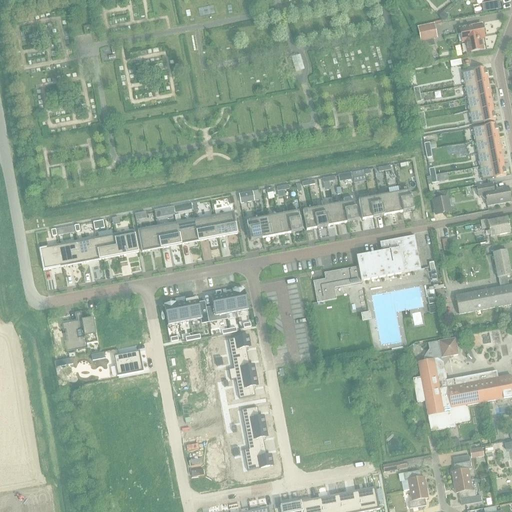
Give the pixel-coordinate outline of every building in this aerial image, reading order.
[(498,1),(481,4),(483,12),(500,9),(498,1)] [(437,5),(433,9),(438,14),(442,10),(437,5)] [(443,11),(438,15),(442,21),(448,20),(447,14),(446,14),(443,11)] [(433,24),(417,28),(420,41),(436,38),(433,24)] [(481,24),(459,28),(462,43),(464,42),(466,53),(483,50),(481,39),(483,39),(481,24)] [(304,70),(300,55),(291,58),(295,72),(304,70)] [(460,59),(450,61),(451,67),(461,65),(460,59)] [(485,69),(461,73),(464,86),(487,82),(485,69)] [(487,82),(464,86),(466,99),(490,95),(487,82)] [(490,95),(466,99),(469,112),(492,107),(490,95)] [(492,107),(469,112),(471,125),(495,121),(492,107)] [(495,124),(472,129),(474,142),(498,137),(495,124)] [(498,137),(474,142),(477,155),(500,150),(498,137)] [(500,150),(477,155),(479,167),(503,163),(500,150)] [(503,163),(479,167),(482,181),(505,176),(503,163)] [(354,173),(356,179),(364,178),(363,171),(354,173)] [(351,174),(338,176),(339,182),(352,179),(351,174)] [(507,187),(492,190),(491,184),(476,187),(478,198),(481,197),(482,198),(484,199),(485,200),(486,207),(510,202),(507,187)] [(399,193),(403,213),(413,211),(410,191),(399,193)] [(240,204),(254,201),(252,192),(239,195),(240,204)] [(451,215),(447,192),(435,195),(436,200),(431,200),(434,216),(444,214),(444,216),(451,215)] [(389,195),(393,215),(403,213),(399,193),(389,195)] [(379,197),(383,216),(393,215),(389,195),(379,197)] [(369,199),(373,218),(383,216),(379,197),(369,199)] [(362,220),(373,218),(369,199),(358,201),(362,220)] [(343,204),(347,223),(358,221),(354,201),(343,204)] [(333,205),(337,225),(347,223),(343,204),(333,205)] [(323,207),(327,227),(337,225),(333,205),(323,207)] [(313,209),(317,229),(327,227),(323,207),(313,209)] [(163,209),(154,211),(155,218),(165,217),(163,209)] [(306,231),(317,229),(313,209),(302,211),(306,231)] [(218,238),(237,234),(233,212),(214,216),(218,238)] [(302,232),(298,212),(287,214),(291,234),(302,232)] [(281,236),(291,234),(287,214),(277,216),(281,236)] [(199,241),(218,238),(214,216),(195,219),(199,241)] [(271,238),(281,236),(277,216),(267,218),(271,238)] [(261,239),(271,238),(267,218),(257,220),(261,239)] [(510,233),(507,218),(487,222),(487,220),(480,222),(481,229),(488,228),(489,237),(510,233)] [(180,245),(199,241),(195,219),(176,223),(180,245)] [(246,222),(250,241),(261,239),(257,220),(246,222)] [(93,223),(94,231),(104,229),(103,221),(93,223)] [(161,249),(180,245),(176,223),(157,227),(161,249)] [(57,236),(75,233),(73,227),(56,230),(57,236)] [(138,230),(142,252),(161,249),(157,227),(138,230)] [(119,257),(138,253),(134,231),(114,235),(119,257)] [(100,260),(119,257),(114,235),(96,238),(100,260)] [(420,270),(414,236),(379,243),(381,252),(356,257),(358,267),(324,274),(325,280),(313,282),(317,303),(336,300),(334,289),(361,284),(361,282),(403,274),(403,273),(420,270)] [(81,264),(100,260),(96,238),(77,242),(81,264)] [(62,267),(81,264),(77,242),(58,245),(62,267)] [(62,267),(58,245),(39,249),(43,271),(62,267)] [(511,276),(506,251),(492,253),(497,278),(498,278),(499,288),(455,296),(458,315),(511,305),(511,285),(508,286),(506,277),(511,276)] [(438,286),(433,262),(428,263),(433,287),(438,286)] [(434,290),(443,289),(443,286),(428,288),(429,291),(426,291),(429,305),(436,303),(435,298),(434,290)] [(434,290),(435,298),(437,298),(438,305),(446,303),(443,289),(434,290)] [(244,291),(232,293),(236,313),(247,311),(244,291)] [(232,293),(222,295),(226,315),(236,313),(232,293)] [(213,308),(206,309),(208,323),(226,319),(226,315),(222,295),(211,297),(213,308)] [(197,299),(186,301),(189,321),(201,319),(197,299)] [(186,301),(175,303),(179,323),(189,321),(186,301)] [(175,303),(164,305),(168,326),(179,323),(175,303)] [(138,309),(128,310),(132,329),(142,327),(138,309)] [(128,310),(119,312),(122,331),(132,329),(128,310)] [(119,312),(109,314),(113,333),(122,331),(119,312)] [(87,349),(86,345),(82,321),(80,313),(75,314),(76,322),(61,324),(62,332),(65,332),(66,342),(64,343),(66,353),(80,350),(87,349)] [(370,321),(369,313),(360,315),(361,322),(370,321)] [(109,314),(99,316),(103,335),(113,333),(109,314)] [(93,319),(82,321),(86,345),(97,343),(93,319)] [(247,337),(228,340),(231,360),(247,357),(245,348),(249,347),(247,337)] [(466,406),(461,379),(446,381),(442,364),(447,358),(458,356),(455,339),(427,344),(428,350),(423,358),(424,362),(417,363),(420,378),(412,380),(417,404),(425,402),(430,432),(456,427),(455,424),(470,421),(468,406),(466,406)] [(197,346),(177,350),(179,361),(183,360),(185,369),(201,366),(197,346)] [(137,352),(112,357),(116,377),(141,373),(137,352)] [(233,370),(228,370),(230,381),(255,376),(253,366),(249,366),(247,357),(231,360),(233,370)] [(187,378),(183,379),(185,389),(204,385),(201,366),(185,369),(187,378)] [(511,384),(510,377),(493,380),(491,373),(461,379),(466,406),(468,406),(511,397),(511,384)] [(255,376),(230,381),(235,380),(239,400),(255,397),(253,387),(257,386),(255,376)] [(204,385),(185,389),(186,399),(190,399),(192,408),(208,405),(204,385)] [(257,408),(241,411),(245,431),(264,427),(263,417),(258,418),(257,408)] [(196,429),(192,430),(194,440),(214,437),(210,417),(194,420),(196,429)] [(492,431),(500,428),(498,421),(489,424),(492,431)] [(248,450),(243,451),(264,447),(262,438),(266,437),(264,427),(245,431),(248,450)] [(359,429),(363,446),(374,444),(370,427),(359,429)] [(349,431),(352,448),(363,446),(359,429),(349,431)] [(349,431),(338,433),(341,450),(352,448),(349,431)] [(338,433),(327,435),(331,452),(341,450),(338,433)] [(327,435),(317,437),(320,454),(331,452),(327,435)] [(214,437),(194,440),(196,451),(200,450),(202,459),(218,456),(214,437)] [(317,437),(306,439),(309,457),(320,454),(317,437)] [(452,441),(454,449),(473,445),(472,441),(459,444),(458,440),(452,441)] [(264,447),(243,451),(247,471),(272,466),(270,456),(266,456),(264,447)] [(483,457),(482,448),(470,450),(471,459),(483,457)] [(204,468),(200,469),(202,480),(222,476),(218,456),(202,459),(204,468)] [(453,483),(470,480),(468,470),(471,469),(470,462),(453,465),(454,472),(451,472),(453,483)] [(383,466),(384,473),(399,470),(398,463),(383,466)] [(404,492),(409,491),(426,488),(424,477),(420,478),(419,471),(403,474),(404,481),(402,482),(404,492)] [(480,496),(476,497),(475,490),(471,491),(470,480),(453,483),(455,494),(458,493),(459,500),(460,500),(461,506),(481,503),(480,496)] [(375,488),(356,492),(359,511),(370,511),(379,510),(375,488)] [(426,488),(409,491),(411,501),(408,502),(409,509),(426,506),(424,500),(428,499),(426,488)] [(359,511),(356,492),(337,496),(339,511),(359,511)] [(339,511),(337,496),(318,499),(320,511),(339,511)] [(320,511),(318,499),(299,503),(301,511),(320,511)] [(301,511),(299,503),(280,507),(280,511),(301,511)]
